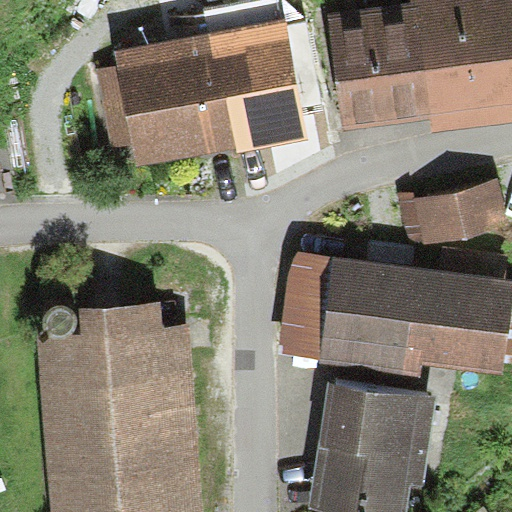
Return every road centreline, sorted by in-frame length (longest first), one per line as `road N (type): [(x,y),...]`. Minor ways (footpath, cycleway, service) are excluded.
road 1 (residential): [(261,511),(254,297),(237,214)]
road 2 (residential): [(237,214),(345,167),(511,133)]
road 3 (residential): [(0,217),(237,214)]
